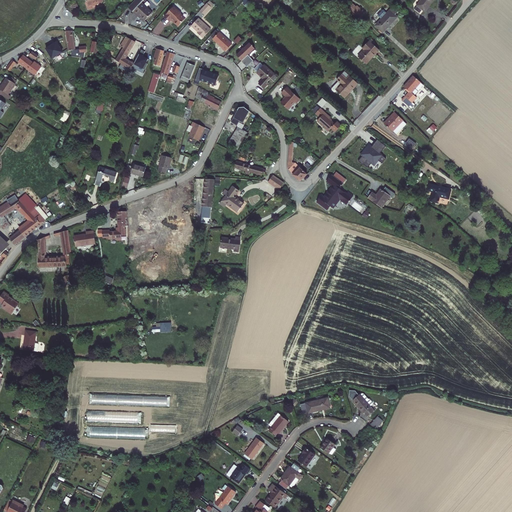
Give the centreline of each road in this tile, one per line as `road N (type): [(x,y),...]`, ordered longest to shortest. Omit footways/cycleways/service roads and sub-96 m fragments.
road 1 (residential): [(232,95),(279,130),(284,173),(303,185),(470,0)]
road 2 (residential): [(232,95),(189,175),(30,238),(0,273)]
road 3 (residential): [(51,17),(120,27),(224,63),(238,77),(232,95)]
road 4 (residential): [(238,511),(299,430),(319,423),(353,429)]
